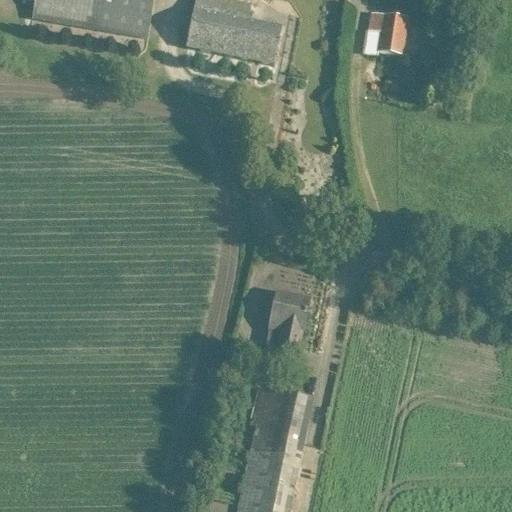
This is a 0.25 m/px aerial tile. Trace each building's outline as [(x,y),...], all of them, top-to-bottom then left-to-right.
[(147,39),(153,0),(34,0),(31,19),(147,39)] [(274,67),(278,47),(281,30),(247,23),(250,10),(227,6),(224,18),(193,12),(186,50),(274,67)] [(402,57),(405,36),(407,21),(371,16),(369,32),(380,34),(378,54),(402,57)] [(70,86),(73,66),(29,58),(25,78),(70,86)] [(298,350),(304,322),(308,303),(276,296),(265,344),(298,350)] [(256,428),(238,511),(286,511),(310,402),(263,392),(255,390),(248,426),(256,428)]
